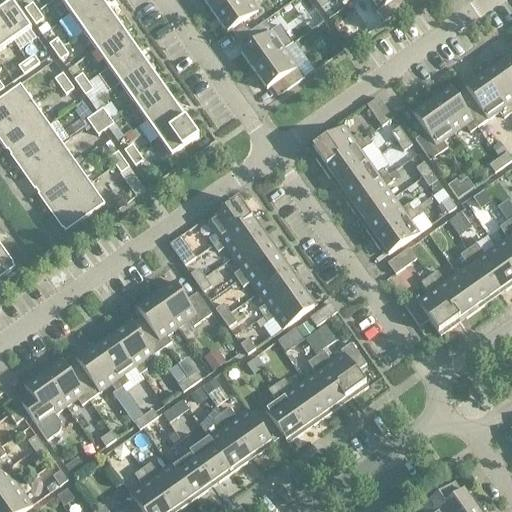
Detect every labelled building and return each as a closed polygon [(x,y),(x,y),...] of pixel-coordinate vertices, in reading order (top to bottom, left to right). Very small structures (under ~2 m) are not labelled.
[(93,0),(59,0),(71,16),(93,0)] [(110,15),(100,0),(93,0),(71,16),(83,34),(110,15)] [(237,0),(201,0),(213,17),(237,0)] [(258,13),(248,0),(237,0),(213,17),(226,35),(234,30),(241,40),(249,34),(242,24),(258,13)] [(329,5),(325,0),(319,0),(316,2),(321,10),(329,5)] [(364,0),(375,15),(377,14),(384,24),(405,9),(398,0),(364,0)] [(31,31),(12,3),(0,11),(0,26),(12,44),(31,31)] [(32,5),(24,11),(30,18),(38,13),(32,5)] [(43,21),(38,13),(30,18),(35,26),(43,21)] [(123,32),(110,15),(83,34),(96,51),(123,32)] [(0,52),(12,44),(0,26),(0,52)] [(135,50),(123,32),(96,51),(108,69),(135,50)] [(271,33),(256,44),(249,34),(241,40),(247,49),(240,54),(253,73),(284,51),(271,33)] [(57,40),(49,46),(55,54),(63,48),(57,40)] [(68,56),(63,48),(55,54),(60,61),(68,56)] [(148,68),(135,50),(108,69),(121,87),(148,68)] [(304,80),(284,51),(253,73),(266,92),(274,86),(280,96),(304,80)] [(511,53),(507,57),(509,60),(501,66),(511,80),(511,53)] [(33,57),(26,63),(31,71),(39,65),(33,57)] [(31,71),(26,63),(18,68),(23,76),(31,71)] [(511,80),(501,66),(494,71),(491,68),(481,75),(510,115),(511,114),(511,80)] [(160,86),(148,68),(121,87),(133,105),(160,86)] [(68,83),(62,75),(54,81),(60,89),(68,83)] [(510,115),(481,75),(472,82),(474,85),(465,91),(476,107),(466,113),(477,129),(499,114),(504,120),(510,115)] [(82,76),(74,81),(80,89),(87,84),(82,76)] [(73,91),(68,83),(60,89),(65,97),(73,91)] [(93,91),(87,84),(80,89),(85,97),(93,91)] [(0,130),(34,107),(20,86),(0,100),(0,130)] [(173,103),(160,86),(133,105),(146,122),(173,103)] [(448,88),(438,96),(440,99),(432,105),(454,136),(465,128),(470,134),(477,129),(466,113),(476,107),(465,91),(455,98),(448,88)] [(393,121),(378,99),(367,107),(382,129),(393,121)] [(185,121),(173,103),(146,122),(158,140),(185,121)] [(454,136),(432,105),(424,110),(422,107),(411,114),(425,134),(415,141),(430,162),(447,150),(443,143),(454,136)] [(48,126),(34,107),(0,130),(0,134),(3,138),(0,140),(0,141),(9,154),(48,126)] [(102,110),(97,114),(94,116),(100,124),(108,118),(102,110)] [(100,124),(94,116),(87,121),(92,129),(100,124)] [(114,126),(108,118),(100,124),(106,131),(114,126)] [(198,139),(185,121),(158,140),(171,159),(198,139)] [(106,131),(100,124),(92,129),(98,137),(106,131)] [(62,146),(48,126),(9,154),(18,167),(22,165),(26,171),(62,146)] [(343,128),(312,150),(318,159),(315,161),(322,171),(363,142),(358,135),(352,140),(343,128)] [(405,138),(399,129),(391,135),(397,144),(405,138)] [(412,148),(405,138),(397,144),(404,153),(412,148)] [(367,148),(363,142),(322,171),(329,180),(332,178),(338,186),(369,164),(361,153),(367,148)] [(76,166),(62,146),(26,171),(30,178),(27,180),(37,193),(76,166)] [(498,146),(492,150),(498,158),(504,154),(498,146)] [(132,147),(124,152),(130,160),(137,155),(132,147)] [(123,162),(118,154),(110,159),(115,167),(123,162)] [(511,161),(507,154),(498,161),(504,169),(511,162),(511,161)] [(143,162),(137,155),(130,160),(135,168),(143,162)] [(504,169),(498,161),(489,167),(495,175),(504,169)] [(129,169),(123,162),(115,167),(121,175),(129,169)] [(376,175),(369,164),(338,186),(343,194),(340,196),(347,206),(388,177),(383,171),(376,175)] [(430,174),(424,165),(416,170),(422,179),(430,174)] [(90,185),(76,166),(37,193),(46,207),(49,204),(54,211),(90,185)] [(437,183),(430,174),(422,179),(429,188),(437,183)] [(392,184),(388,177),(347,206),(354,216),(357,214),(362,221),(393,200),(386,188),(392,184)] [(456,182),(448,188),(457,201),(473,190),(466,181),(458,186),(456,182)] [(104,206),(90,185),(54,211),(58,217),(55,219),(65,233),(104,206)] [(483,194),(474,200),(480,210),(490,203),(483,194)] [(401,211),(393,200),(362,221),(368,229),(365,231),(372,241),(412,213),(408,206),(401,211)] [(456,210),(448,200),(441,205),(448,215),(456,210)] [(244,211),(238,202),(207,224),(215,236),(209,241),(213,247),(254,218),(247,209),(244,211)] [(511,209),(507,203),(498,210),(503,218),(511,211),(511,209)] [(417,219),(412,213),(372,241),(378,251),(382,249),(388,258),(419,236),(410,224),(417,219)] [(261,228),(254,218),(213,247),(218,254),(224,249),(232,260),(263,238),(258,231),(261,228)] [(511,230),(507,224),(499,229),(507,240),(495,248),(511,272),(511,230)] [(269,246),(263,238),(232,260),(240,271),(233,276),(238,282),(279,254),(272,244),(269,246)] [(180,239),(169,246),(184,268),(195,260),(180,239)] [(476,246),(468,251),(498,293),(503,289),(505,293),(511,287),(511,272),(495,248),(484,257),(476,246)] [(416,261),(409,250),(387,265),(395,276),(416,261)] [(498,293),(468,251),(460,257),(468,268),(456,276),(480,310),(494,300),(492,297),(498,293)] [(286,264),(279,254),(238,282),(242,289),(249,284),(257,296),(288,274),(283,266),(286,264)] [(1,257),(0,255),(0,279),(14,269),(4,255),(1,257)] [(198,270),(190,276),(197,285),(204,280),(198,270)] [(437,273),(429,279),(458,321),(464,317),(466,320),(480,310),(456,276),(444,284),(437,273)] [(294,282),(288,274),(257,296),(265,307),(258,311),(263,318),(304,289),(297,279),(294,282)] [(458,321),(429,279),(421,284),(429,295),(417,303),(415,300),(404,308),(419,329),(429,322),(440,339),(455,328),(453,325),(458,321)] [(211,289),(204,280),(197,285),(203,294),(211,289)] [(172,283),(161,290),(164,293),(156,299),(178,330),(189,322),(193,329),(211,316),(196,295),(186,302),(172,283)] [(311,299),(304,289),(263,318),(267,324),(274,320),(282,332),(313,310),(307,301),(311,299)] [(178,330),(156,299),(148,305),(146,301),(135,309),(142,319),(132,326),(143,341),(153,334),(164,350),(171,344),(167,338),(178,330)] [(223,306),(215,311),(221,320),(229,315),(223,306)] [(337,315),(330,306),(309,320),(316,329),(337,315)] [(236,324),(229,315),(221,320),(228,330),(236,324)] [(307,324),(298,330),(304,339),(314,333),(307,324)] [(143,341),(132,326),(123,332),(121,328),(110,336),(112,339),(113,339),(135,370),(140,376),(146,372),(142,365),(164,350),(153,334),(143,341)] [(295,333),(287,339),(294,348),(301,342),(295,333)] [(135,370),(113,339),(112,339),(105,344),(103,341),(93,348),(122,389),(129,384),(124,378),(135,370)] [(248,341),(240,347),(247,357),(255,351),(248,341)] [(323,353),(315,359),(345,401),(350,397),(353,400),(368,390),(356,373),(366,366),(351,345),(340,353),(342,356),(331,364),(323,353)] [(122,389),(93,348),(83,355),(86,358),(77,364),(88,380),(76,388),(87,404),(111,387),(116,393),(122,389)] [(217,353),(206,361),(214,372),(225,364),(217,353)] [(256,359),(246,366),(253,376),(263,369),(256,359)] [(345,401),(315,359),(307,364),(315,375),(303,383),(328,418),(342,408),(339,405),(345,401)] [(52,372),(44,378),(66,409),(77,401),(82,408),(87,404),(76,388),(88,380),(77,364),(67,371),(60,362),(49,369),(52,372)] [(196,374),(186,380),(192,388),(201,381),(196,374)] [(66,409),(44,378),(36,383),(34,380),(23,388),(32,401),(22,408),(47,443),(57,436),(59,434),(60,433),(60,431),(61,429),(61,427),(61,426),(60,424),(59,423),(55,417),(66,409)] [(192,388),(186,380),(177,387),(183,394),(192,388)] [(284,381),(276,386),(306,428),(311,425),(313,428),(328,418),(303,383),(292,392),(284,381)] [(213,383),(204,389),(210,397),(219,391),(213,383)] [(306,428),(276,386),(268,392),(276,403),(253,419),(262,432),(273,425),(282,438),(287,446),(302,435),(300,432),(306,428)] [(200,390),(191,396),(197,406),(207,399),(200,390)] [(17,412),(10,402),(3,408),(9,417),(17,412)] [(172,410),(163,416),(169,424),(178,418),(172,410)] [(228,410),(220,416),(250,458),(255,454),(257,457),(273,447),(272,445),(282,438),(273,425),(262,432),(253,419),(249,412),(236,421),(228,410)] [(23,421),(17,412),(9,417),(16,426),(23,421)] [(152,412),(143,418),(148,426),(158,420),(152,412)] [(250,458),(220,416),(213,421),(220,432),(208,440),(233,475),(247,465),(244,462),(250,458)] [(148,426),(143,418),(134,425),(139,433),(148,426)] [(100,441),(105,449),(115,442),(110,434),(100,441)] [(174,434),(166,440),(173,449),(180,443),(174,434)] [(42,447),(35,438),(28,443),(34,452),(42,447)] [(189,438),(181,443),(211,485),(216,482),(218,485),(233,475),(208,440),(197,449),(189,438)] [(211,485),(181,443),(173,449),(181,460),(169,468),(193,502),(208,492),(205,489),(211,485)] [(48,456),(42,447),(34,452),(40,462),(48,456)] [(77,459),(64,468),(69,474),(81,465),(77,459)] [(150,465),(142,471),(170,511),(172,511),(177,509),(178,511),(179,511),(193,502),(169,468),(157,476),(150,465)] [(170,511),(142,471),(134,476),(142,487),(129,496),(134,503),(134,502),(140,511),(170,511)] [(14,483),(7,472),(0,476),(0,502),(26,485),(21,478),(14,483)] [(67,483),(60,473),(52,479),(60,489),(67,483)] [(51,480),(45,484),(51,494),(58,489),(51,480)] [(30,492),(26,485),(0,502),(0,511),(26,511),(32,508),(24,496),(30,492)] [(454,485),(419,510),(420,511),(469,511),(478,506),(471,496),(467,499),(463,493),(461,494),(454,485)] [(67,492),(58,498),(64,507),(73,501),(67,492)] [(140,511),(134,502),(134,503),(120,511),(106,511),(103,508),(97,511),(140,511)]
